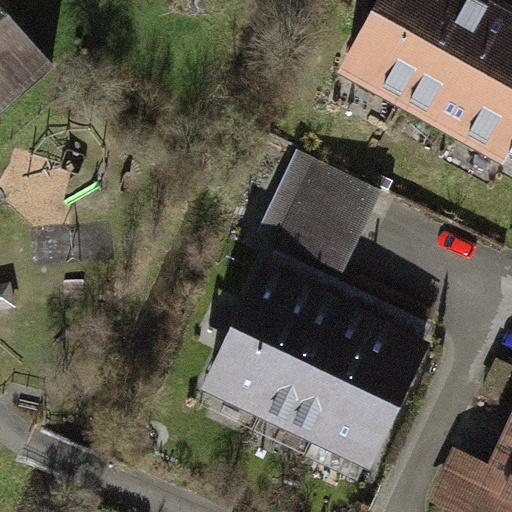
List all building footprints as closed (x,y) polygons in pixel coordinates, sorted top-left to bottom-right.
[(405,101),(461,0),(373,0),(369,11),(380,15),(348,69),(405,101)] [(511,20),(475,0),(461,0),(405,101),(511,159),(511,20)] [(0,4),(0,111),(54,64),(0,4)] [(317,162),(305,156),(268,235),(280,240),(317,162)] [(384,193),(317,162),(280,240),(348,272),(384,193)] [(318,298),(266,273),(213,384),(265,409),(318,298)] [(370,322),(318,298),(265,409),(317,433),(370,322)] [(422,347),(370,322),(317,433),(369,458),(422,347)] [(511,511),(511,457),(502,479),(460,459),(441,499),(468,511),(511,511)]
